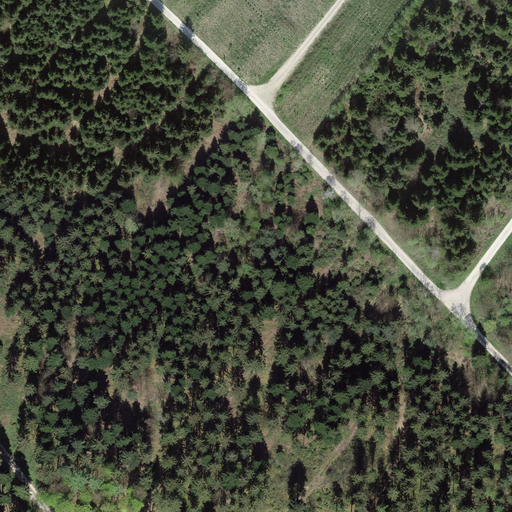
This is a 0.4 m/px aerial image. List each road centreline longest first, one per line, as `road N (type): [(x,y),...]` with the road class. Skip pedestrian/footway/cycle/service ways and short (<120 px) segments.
road 1 (track): [(453,308),(262,103),(153,0)]
road 2 (unknown): [(331,0),(269,111)]
